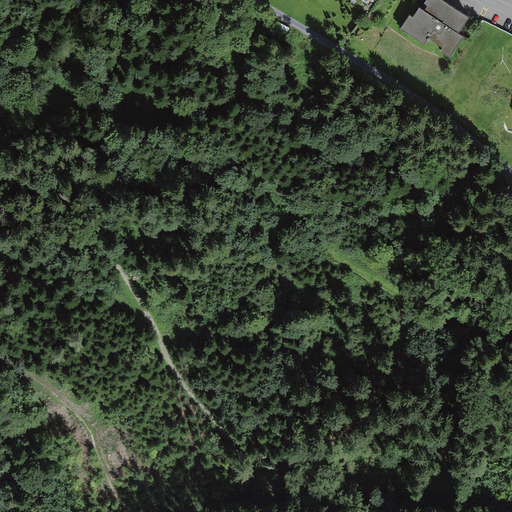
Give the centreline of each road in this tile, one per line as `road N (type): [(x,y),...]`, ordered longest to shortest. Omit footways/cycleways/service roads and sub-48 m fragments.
road 1 (track): [(511,340),(436,313),(342,259),(286,196),(234,158),(0,125)]
road 2 (track): [(511,171),(414,95),(257,0)]
road 3 (track): [(148,311),(122,266),(81,238),(0,235)]
